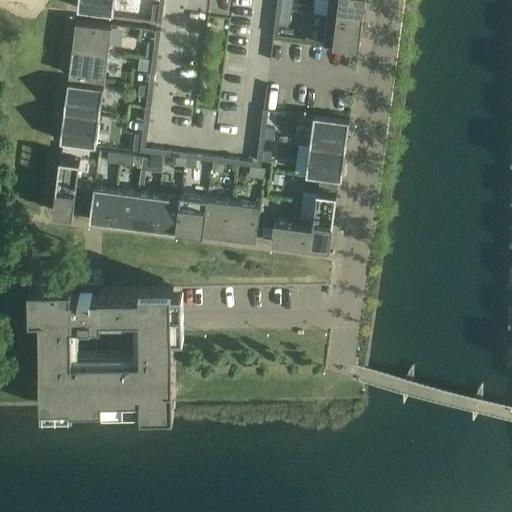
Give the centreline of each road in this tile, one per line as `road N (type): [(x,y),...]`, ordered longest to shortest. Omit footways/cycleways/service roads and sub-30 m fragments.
road 1 (residential): [(390,0),(354,260)]
road 2 (residential): [(193,323),(343,321),(354,260)]
